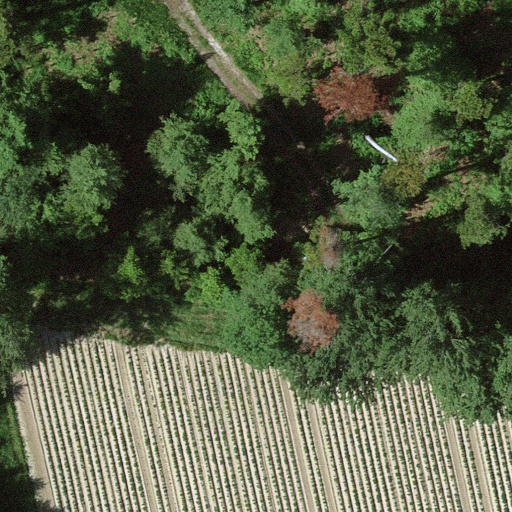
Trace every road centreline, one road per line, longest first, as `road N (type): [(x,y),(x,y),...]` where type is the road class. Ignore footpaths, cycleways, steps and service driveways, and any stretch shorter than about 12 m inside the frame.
road 1 (track): [(412,347),(298,338),(131,303),(0,287)]
road 2 (track): [(224,0),(290,66),(354,250),(406,321),(412,347)]
